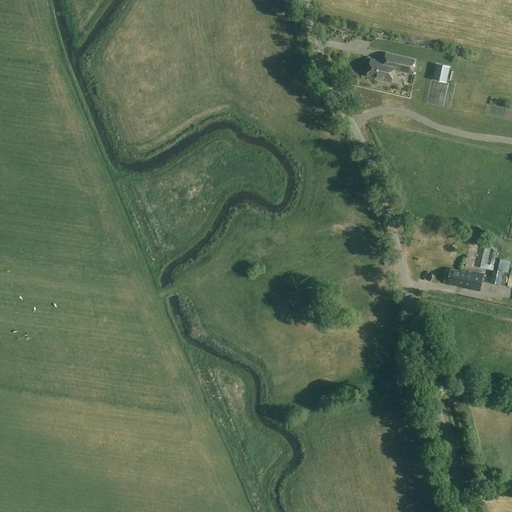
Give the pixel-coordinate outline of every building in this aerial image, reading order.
[(384,62),(371,59),(367,76),(375,78),(375,79),(391,83),(394,70),(411,74),(414,60),(387,54),(384,62)] [(450,67),(436,64),(433,80),(446,83),(447,79),(449,70),(450,67)] [(429,223),(426,229),(432,232),(435,227),(429,223)] [(497,271),(508,273),(511,260),(500,258),(497,271)] [(447,284),(461,287),(461,288),(480,292),(483,274),(460,269),(459,271),(450,269),(447,284)] [(502,272),(493,270),(491,283),(499,285),(502,272)]
